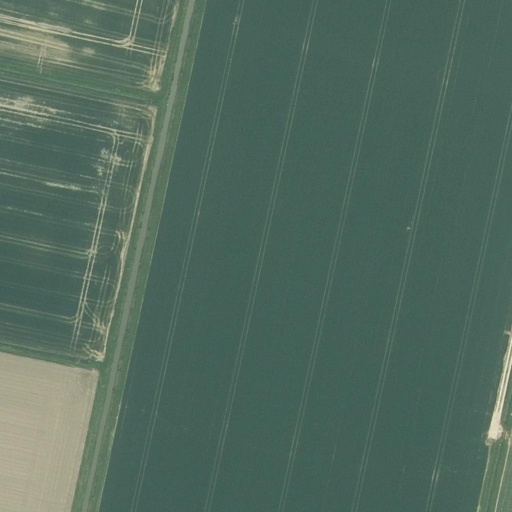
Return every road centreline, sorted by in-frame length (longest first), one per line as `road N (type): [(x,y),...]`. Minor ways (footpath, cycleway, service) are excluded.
road 1 (track): [(182,0),(73,511)]
road 2 (track): [(0,62),(162,97)]
